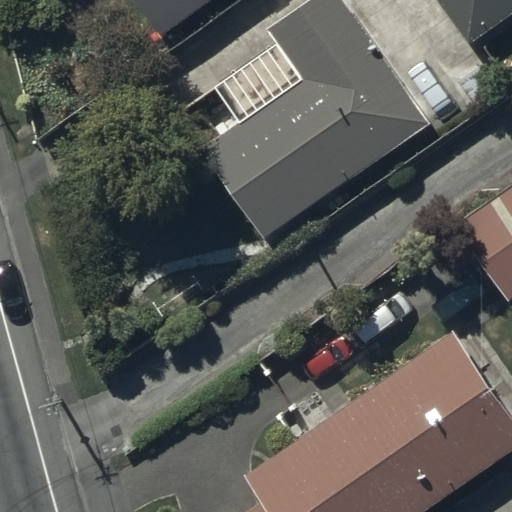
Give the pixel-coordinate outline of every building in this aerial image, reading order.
[(143,0),(161,26),(198,0),(143,0)] [(272,223),(433,109),(356,0),(297,0),(273,16),(307,67),(207,134),(272,223)] [(511,0),(451,0),(475,32),(511,6),(511,0)] [(511,285),(511,176),(460,214),(511,285)] [(407,511),(511,437),(511,393),(458,317),(252,463),(269,487),(233,511),(407,511)]
